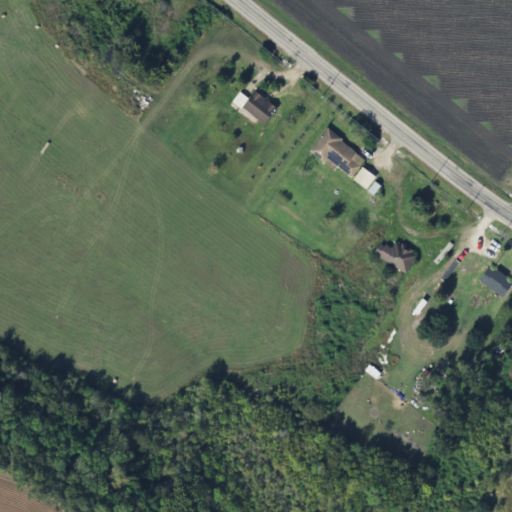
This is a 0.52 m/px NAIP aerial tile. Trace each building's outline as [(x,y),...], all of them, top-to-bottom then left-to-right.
[(261,125),(274,109),(252,91),(239,107),(261,125)] [(307,151),(331,171),(335,167),(350,179),(364,161),(325,129),(307,151)] [(365,191),(374,178),(360,168),(351,181),(365,191)] [(404,274),(416,255),(394,242),(389,250),(378,243),(371,255),(404,274)] [(511,284),(485,268),(476,283),(502,299),(511,284)]
